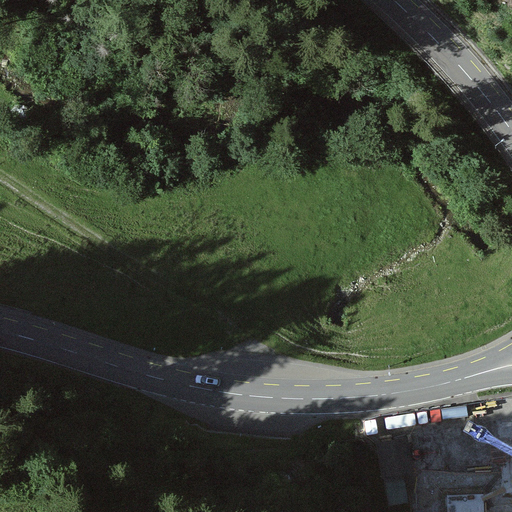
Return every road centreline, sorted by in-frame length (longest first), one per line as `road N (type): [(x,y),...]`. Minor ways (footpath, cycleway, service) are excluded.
road 1 (secondary): [(0,331),(155,378),(257,397),(372,396),(511,364)]
road 2 (track): [(0,177),(249,324),(267,350),(265,397)]
road 3 (secondary): [(393,0),(511,131)]
